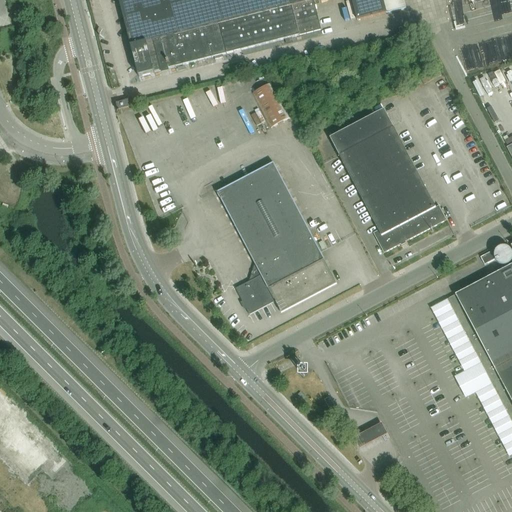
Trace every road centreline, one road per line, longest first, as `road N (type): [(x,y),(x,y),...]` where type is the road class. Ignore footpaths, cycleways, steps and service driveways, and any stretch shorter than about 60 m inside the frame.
road 1 (tertiary): [(66,0),(131,251),(158,298),(235,376)]
road 2 (tertiary): [(246,369),(187,315),(143,249),(77,0)]
road 3 (trunk): [(235,511),(0,279)]
road 4 (unclassified): [(246,369),(511,226)]
road 5 (unknown): [(457,212),(403,108),(406,92),(416,89),(433,95),(485,186),(485,204),(471,212)]
road 6 (trunk): [(0,320),(193,511)]
road 7 (tertiary): [(387,511),(246,369)]
road 8 (tertiary): [(235,376),(369,511)]
road 9 (unclassified): [(511,184),(436,37)]
